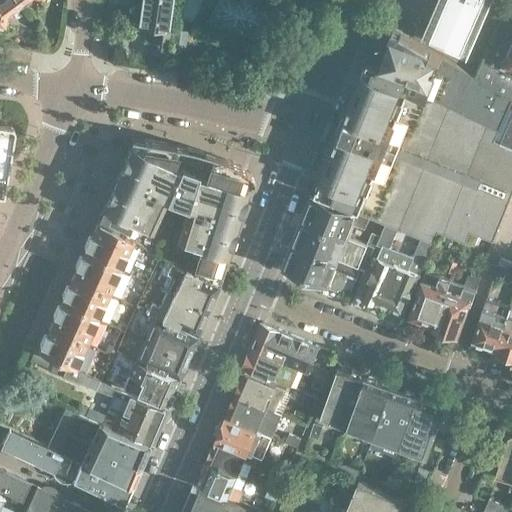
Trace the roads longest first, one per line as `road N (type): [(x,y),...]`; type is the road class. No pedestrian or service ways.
road 1 (residential): [(498,381),(250,290)]
road 2 (tertiary): [(150,511),(250,290)]
road 3 (residential): [(309,131),(228,110),(71,92)]
road 4 (residential): [(71,92),(0,266)]
road 5 (tertiary): [(250,290),(309,131)]
road 6 (residential): [(441,511),(498,381)]
road 7 (tertiary): [(309,131),(360,0)]
